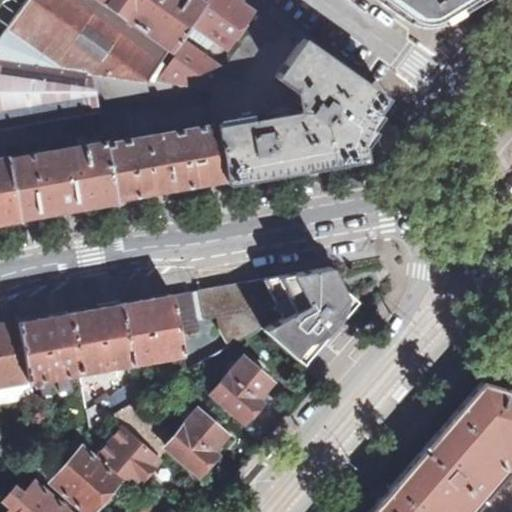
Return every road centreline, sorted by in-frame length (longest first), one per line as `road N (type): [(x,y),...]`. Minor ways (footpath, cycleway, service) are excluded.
road 1 (tertiary): [(0,275),(425,198)]
road 2 (tertiary): [(432,223),(415,300),(240,511)]
road 3 (tertiary): [(297,511),(450,339),(511,311)]
road 4 (residential): [(445,92),(321,0)]
